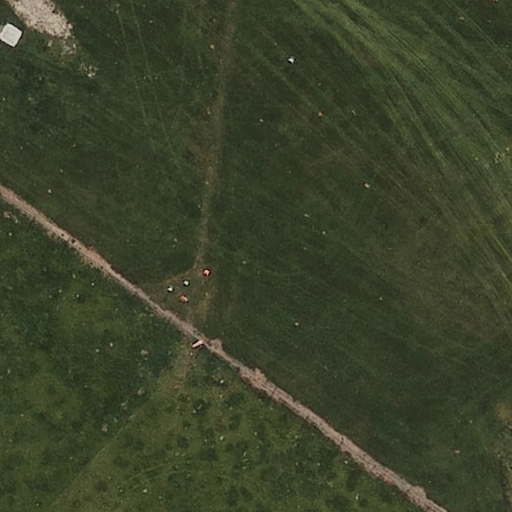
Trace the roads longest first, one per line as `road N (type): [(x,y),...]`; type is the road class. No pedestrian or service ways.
road 1 (track): [(302,0),(511,160)]
road 2 (track): [(449,112),(511,313)]
